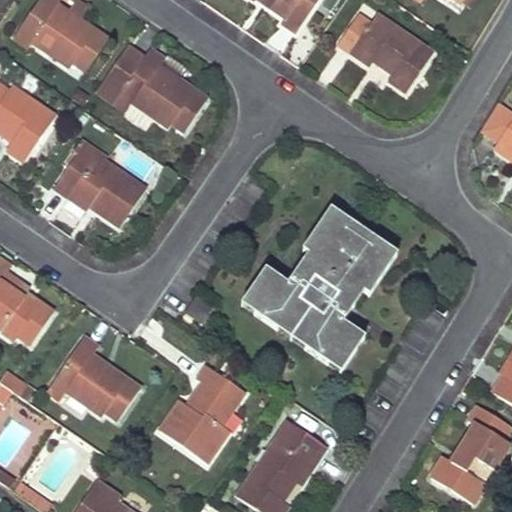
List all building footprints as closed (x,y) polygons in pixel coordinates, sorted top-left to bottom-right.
[(56,9),(61,0),(42,0),(12,43),(27,53),(31,46),(67,71),(71,66),(84,75),(106,43),(78,23),(56,9)] [(86,11),(69,0),(61,0),(56,9),(78,23),(86,11)] [(245,0),(252,4),(254,0),(255,0),(285,22),(281,27),(296,39),(324,0),(245,0)] [(358,16),(338,45),(369,67),(373,63),(391,78),(388,82),(404,94),(432,53),(378,15),(371,25),(358,16)] [(143,62),(125,50),(94,95),(112,108),(109,113),(142,135),(153,121),(166,130),(169,126),(182,135),(204,103),(178,84),(185,72),(164,58),(161,63),(149,53),(143,62)] [(8,96),(0,90),(0,138),(12,147),(6,154),(23,166),(53,120),(11,91),(8,96)] [(511,123),(493,150),(511,162),(511,123)] [(103,165),(113,150),(88,132),(72,155),(77,158),(98,172),(103,165)] [(98,172),(77,158),(54,192),(86,214),(89,209),(119,230),(143,193),(103,165),(98,172)] [(368,298),(394,258),(330,214),(302,254),(308,259),(287,288),(265,275),(241,308),(340,376),(361,341),(340,327),(362,294),(368,298)] [(4,276),(9,269),(0,263),(0,282),(1,281),(4,276)] [(29,293),(4,276),(1,281),(26,296),(29,293)] [(0,282),(0,335),(13,345),(18,339),(29,348),(52,315),(26,296),(1,281),(0,282)] [(210,312),(195,301),(186,315),(201,326),(210,312)] [(84,341),(55,383),(68,392),(65,395),(101,420),(104,414),(117,424),(138,392),(90,359),(96,351),(84,341)] [(511,356),(499,376),(511,383),(511,356)] [(178,405),(158,432),(206,465),(228,435),(220,429),(243,396),(205,371),(196,383),(202,387),(185,410),(178,405)] [(27,389),(5,374),(0,381),(0,385),(10,393),(19,399),(27,389)] [(68,392),(55,383),(46,397),(59,407),(65,395),(68,392)] [(0,407),(10,393),(0,385),(0,407)] [(442,461),(430,480),(473,507),(510,450),(504,446),(511,432),(476,410),(466,424),(474,429),(450,468),(442,461)] [(273,444),(237,500),(255,511),(285,511),(287,510),(281,505),(294,485),(299,487),(319,458),(288,436),(279,449),(273,444)] [(13,486),(0,476),(0,486),(9,492),(13,486)] [(15,485),(9,495),(32,511),(47,511),(50,509),(15,485)] [(121,503),(97,485),(79,511),(124,511),(117,507),(121,503)]
